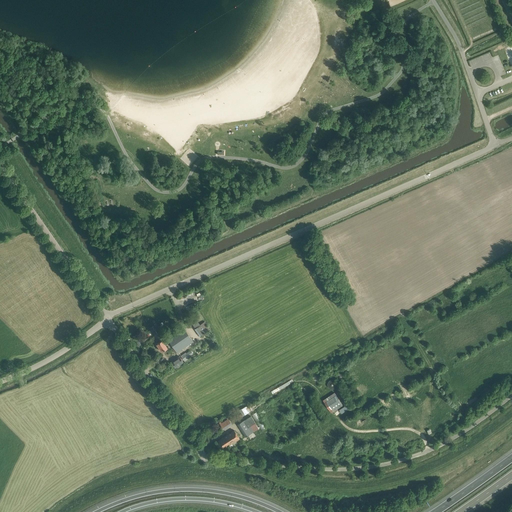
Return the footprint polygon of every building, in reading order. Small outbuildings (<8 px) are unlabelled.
[(500,76),(506,74),(499,55),(497,56),(500,65),(497,66),(500,76)] [(189,166),(198,156),(189,148),(180,158),(189,166)] [(476,277),(467,283),(471,289),(480,283),(476,277)] [(419,316),(426,318),(428,311),(421,309),(419,316)] [(195,317),(190,320),(195,328),(194,329),(199,336),(209,329),(204,321),(200,324),(195,317)] [(156,323),(149,328),(156,338),(163,333),(156,323)] [(166,337),(169,342),(177,352),(193,341),(182,326),(166,337)] [(162,340),(156,344),(162,351),(167,348),(165,345),(169,342),(166,337),(166,336),(161,339),(162,340)] [(385,346),(376,352),(378,355),(387,349),(385,346)] [(185,352),(180,355),(184,361),(189,358),(188,357),(191,355),(188,351),(186,353),(185,352)] [(180,356),(179,356),(171,362),(175,367),(183,362),(180,356)] [(351,377),(361,377),(361,367),(351,367),(351,377)] [(326,383),(331,389),(337,385),(332,379),(326,383)] [(335,393),(325,399),(326,401),(331,408),(332,410),(342,404),(335,393)] [(438,409),(442,406),(438,401),(434,404),(438,409)] [(249,403),(241,408),(244,414),(252,409),(249,403)] [(272,430),(277,427),(267,406),(261,408),(272,430)] [(266,427),(257,412),(252,415),(261,430),(266,427)] [(237,424),(245,437),(254,431),(250,426),(255,423),(250,416),(237,424)] [(220,422),(219,423),(223,428),(230,423),(227,419),(221,423),(220,422)] [(338,432),(339,434),(333,438),(337,442),(346,435),(341,429),(338,432)] [(239,438),(237,434),(234,430),(222,438),(218,441),(222,447),(228,444),(229,445),(239,438)]
